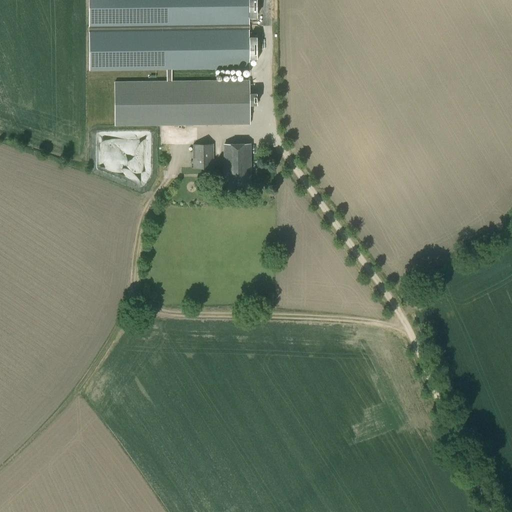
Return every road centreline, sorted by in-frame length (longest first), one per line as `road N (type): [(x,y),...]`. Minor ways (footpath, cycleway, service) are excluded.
road 1 (track): [(496,511),(411,328),(139,304),(131,276),(145,201)]
road 2 (track): [(411,328),(282,142)]
